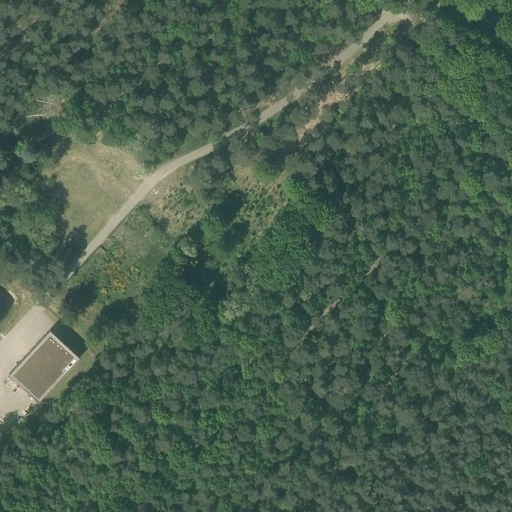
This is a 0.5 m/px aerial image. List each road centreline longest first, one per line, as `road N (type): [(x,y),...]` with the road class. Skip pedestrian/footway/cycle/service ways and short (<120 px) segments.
road 1 (track): [(187,453),(469,168)]
road 2 (track): [(258,120),(392,250)]
road 3 (track): [(410,0),(423,82),(469,168)]
road 4 (track): [(34,511),(135,408)]
